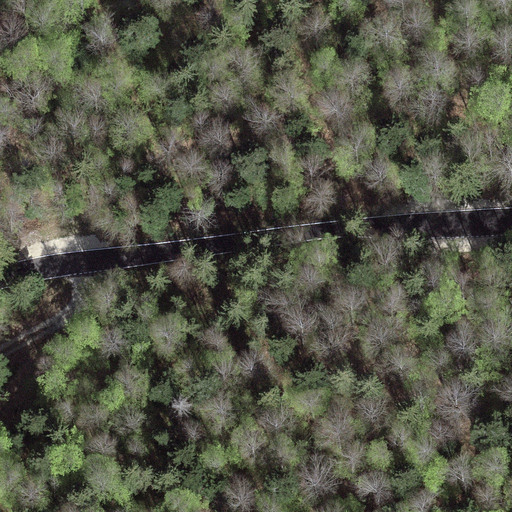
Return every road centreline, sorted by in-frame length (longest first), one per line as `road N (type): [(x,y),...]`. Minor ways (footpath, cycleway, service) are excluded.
road 1 (tertiary): [(511,215),(353,225),(0,276)]
road 2 (track): [(102,260),(77,307),(0,356)]
